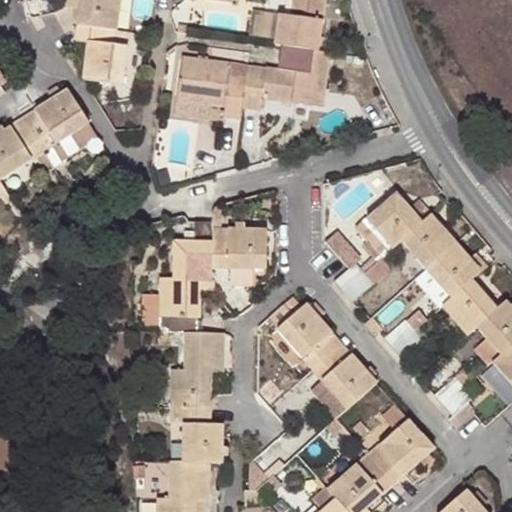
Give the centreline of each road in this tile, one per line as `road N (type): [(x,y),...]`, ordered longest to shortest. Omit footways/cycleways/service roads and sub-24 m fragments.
road 1 (residential): [(228,511),(249,320),(301,270)]
road 2 (residential): [(301,270),(472,460)]
road 3 (residential): [(137,177),(159,209),(306,171)]
road 4 (residential): [(161,0),(137,177)]
road 5 (tertiary): [(381,0),(435,135)]
road 6 (residential): [(306,171),(435,135)]
road 7 (residential): [(137,177),(60,75)]
